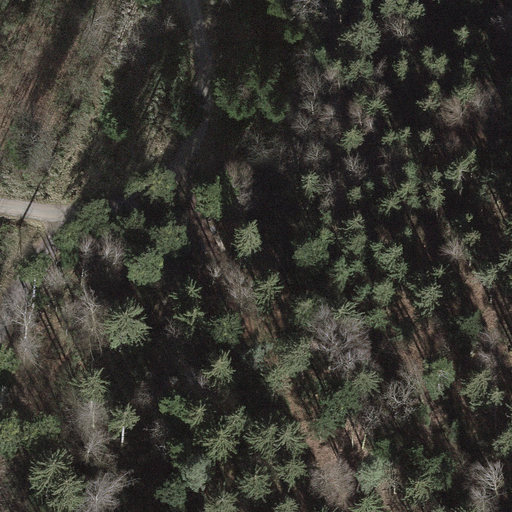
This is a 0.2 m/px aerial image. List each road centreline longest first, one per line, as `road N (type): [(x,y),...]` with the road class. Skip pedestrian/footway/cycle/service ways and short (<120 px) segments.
road 1 (track): [(0,211),(101,215),(164,184),(199,133),(206,61),(188,0)]
road 2 (track): [(0,329),(14,289),(62,218)]
